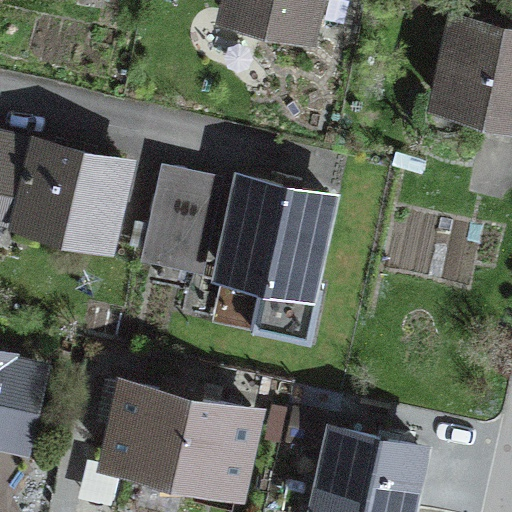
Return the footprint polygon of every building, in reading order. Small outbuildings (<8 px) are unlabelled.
[(226,0),(225,9),(308,27),(313,0),(226,0)] [(511,29),(456,16),(437,96),(511,113),(511,29)] [(0,212),(105,236),(123,160),(0,131),(0,212)] [(163,159),(143,251),(200,264),(220,171),(163,159)] [(309,281),(329,193),(241,174),(221,266),(263,275),(251,326),(309,339),(321,284),(309,281)] [(0,353),(0,398),(29,405),(38,366),(4,358),(5,354),(0,353)] [(176,389),(125,378),(108,456),(187,473),(183,492),(230,502),(251,407),(198,395),(201,382),(179,377),(176,389)] [(334,426),(314,511),(402,511),(417,445),(334,426)]
